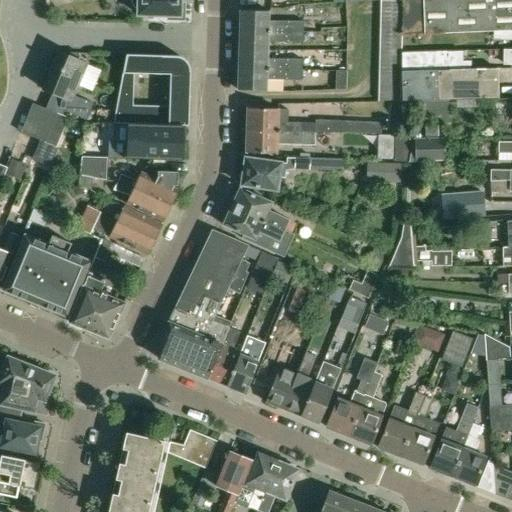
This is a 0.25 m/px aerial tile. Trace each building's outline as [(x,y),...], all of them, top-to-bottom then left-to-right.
[(134,6),(138,8),(138,14),(145,15),(148,18),(152,18),(155,15),(167,15),(167,19),(184,20),(184,3),(176,3),(175,0),(132,0),(132,1),(134,6)] [(511,0),(402,0),(402,35),(493,31),(511,30),(511,0)] [(380,1),(380,12),(402,12),(402,1),(380,1)] [(240,11),(239,31),(303,32),(303,21),(268,21),(268,14),(269,14),(269,11),(240,11)] [(380,12),(380,23),(402,23),(402,12),(380,12)] [(402,23),(380,23),(380,34),(402,34),(402,23)] [(511,39),(511,30),(493,31),(493,39),(511,39)] [(267,42),(302,42),(303,32),(239,31),(239,50),(267,50),(267,42)] [(380,34),(379,45),(401,46),(402,34),(380,34)] [(379,45),(379,56),(401,57),(401,46),(379,45)] [(239,50),(238,69),(302,70),(302,59),(267,59),(267,50),(239,50)] [(78,60),(78,53),(58,52),(51,68),(47,78),(43,89),(69,100),(64,111),(86,120),(93,103),(73,95),(86,64),(78,60)] [(402,53),(401,71),(448,70),(447,52),(402,53)] [(181,57),(180,56),(177,56),(126,54),(113,123),(129,124),(183,125),(189,126),(190,72),(190,69),(190,67),(189,65),(188,63),(187,61),(186,60),(185,59),(182,58),(181,57)] [(401,68),(401,57),(379,56),(379,67),(401,68)] [(379,67),(379,78),(401,79),(401,68),(379,67)] [(301,80),(302,70),(238,69),(237,90),(266,90),(266,87),(266,80),(301,80)] [(401,71),(401,101),(498,98),(497,69),(471,69),(448,70),(401,71)] [(336,71),(335,89),(346,90),(346,71),(336,71)] [(379,78),(378,89),(400,90),(401,79),(379,78)] [(400,90),(378,89),(378,100),(400,101),(400,90)] [(247,108),(246,130),(315,132),(344,133),(382,135),(382,123),(345,121),(315,120),(315,123),(288,122),(288,109),(278,109),(247,108)] [(56,112),(44,142),(56,147),(68,118),(56,112)] [(186,144),(182,144),(183,125),(129,124),(113,123),(112,142),(124,142),(124,158),(181,160),(182,156),(185,156),(186,144)] [(425,136),(438,136),(438,126),(425,126),(425,136)] [(246,130),(245,152),(277,153),(277,144),(315,145),(315,132),(246,130)] [(395,135),(394,161),(412,162),(412,160),(414,138),(414,136),(395,135)] [(435,159),(433,136),(414,138),(412,160),(435,159)] [(511,142),(499,142),(499,152),(511,152),(511,142)] [(81,157),(79,176),(92,178),(106,180),(107,157),(92,157),(81,157)] [(11,158),(7,168),(4,174),(20,180),(27,165),(11,158)] [(241,185),(277,190),(279,177),(284,178),(286,170),(294,169),(309,170),(339,170),(340,159),(309,159),(287,158),(286,164),(245,158),(243,172),(240,174),(240,180),(241,182),(241,185)] [(400,164),(366,162),(366,181),(399,182),(400,164)] [(117,183),(138,190),(170,205),(178,190),(173,188),(174,185),(177,185),(178,172),(158,171),(157,177),(156,180),(141,172),(137,181),(121,175),(117,183)] [(489,171),(490,182),(506,181),(506,171),(489,171)] [(91,190),(92,178),(79,176),(79,185),(91,190)] [(490,193),(506,192),(506,181),(490,182),(490,193)] [(163,221),(170,205),(138,190),(117,183),(113,190),(130,196),(126,204),(163,221)] [(234,199),(231,207),(283,230),(288,220),(267,210),(271,203),(240,188),(238,191),(236,192),(233,197),(234,199)] [(92,229),(147,255),(161,225),(107,199),(100,213),(87,207),(77,227),(90,233),(92,229)] [(283,230),(231,207),(228,214),(225,215),(223,220),(224,222),(223,225),(244,234),(242,238),(267,250),(273,238),(279,240),(283,230)] [(33,209),(30,215),(28,220),(44,226),(49,215),(33,209)] [(390,251),(415,250),(414,222),(398,223),(396,236),(390,251)] [(207,378),(228,328),(231,322),(214,316),(227,288),(239,293),(247,273),(245,272),(249,264),(241,260),(243,255),(257,261),(261,252),(248,245),(212,230),(168,323),(156,352),(159,359),(207,378)] [(0,250),(0,281),(19,236),(11,232),(3,252),(0,250)] [(68,317),(89,269),(88,268),(91,262),(67,252),(71,243),(52,235),(48,244),(25,235),(2,290),(68,317)] [(108,253),(139,268),(144,258),(102,240),(94,256),(105,261),(108,253)] [(507,264),(511,264),(511,246),(511,247),(508,247),(502,247),(502,256),(507,256),(507,264)] [(376,249),(370,264),(381,269),(387,254),(376,249)] [(415,250),(390,251),(384,266),(416,266),(415,250)] [(450,265),(450,259),(438,259),(439,251),(431,251),(430,261),(430,265),(438,265),(450,265)] [(261,252),(257,261),(247,288),(263,294),(277,259),(261,252)] [(271,275),(287,282),(293,269),(277,262),(271,275)] [(388,276),(406,277),(407,270),(388,268),(388,276)] [(367,270),(357,292),(368,297),(378,275),(367,270)] [(511,274),(508,275),(498,275),(498,284),(508,284),(511,283),(511,274)] [(88,276),(69,322),(108,338),(124,303),(99,293),(103,283),(88,276)] [(406,277),(388,276),(387,283),(406,284),(406,277)] [(328,299),(339,303),(344,290),(334,286),(328,299)] [(377,288),(374,301),(385,304),(387,295),(388,290),(377,288)] [(346,306),(362,314),(367,304),(350,296),(346,306)] [(372,302),(369,314),(378,316),(381,304),(372,302)] [(207,378),(226,386),(239,354),(240,351),(233,348),(239,332),(228,328),(207,378)] [(445,348),(466,356),(473,337),(453,329),(445,348)] [(477,334),(474,341),(485,343),(484,335),(477,334)] [(484,335),(485,343),(486,361),(510,359),(509,348),(484,335)] [(248,357),(239,354),(226,386),(245,394),(258,362),(258,361),(265,343),(255,339),(248,357)] [(301,416),(315,382),(323,362),(324,359),(306,352),(303,359),(283,409),(301,416)] [(289,371),(287,370),(279,367),(265,402),(283,409),(303,359),(295,355),(289,371)] [(0,403),(0,405),(21,410),(47,415),(51,395),(47,395),(54,376),(37,369),(37,368),(25,364),(8,357),(0,376),(0,382),(4,384),(0,403)] [(326,427),(348,436),(376,363),(364,358),(356,378),(361,380),(356,392),(354,392),(350,403),(337,398),(326,427)] [(262,360),(253,384),(263,389),(274,365),(262,360)] [(301,416),(318,424),(340,369),(323,362),(315,382),(301,416)] [(348,436),(370,444),(385,406),(384,402),(372,398),(382,375),(374,372),(377,363),(376,363),(348,436)] [(377,447),(400,456),(423,396),(416,393),(408,413),(393,407),(377,447)] [(400,456),(422,465),(438,425),(425,419),(432,399),(423,396),(400,456)] [(440,439),(429,468),(452,477),(473,424),(479,408),(467,403),(455,432),(446,428),(447,428),(446,427),(441,439),(440,439)] [(511,404),(489,407),(490,419),(511,417),(511,404)] [(32,425),(28,424),(18,422),(21,410),(0,405),(0,444),(0,445),(0,446),(35,454),(38,440),(41,440),(44,424),(33,421),(32,425)] [(511,417),(490,419),(491,432),(511,430),(511,417)] [(473,424),(452,477),(474,486),(485,457),(474,452),(478,440),(476,439),(481,427),(473,424)] [(167,452),(205,468),(217,441),(189,430),(183,445),(169,442),(167,452)] [(148,511),(164,441),(126,432),(107,511),(148,511)] [(227,490),(217,511),(228,511),(233,501),(236,494),(237,494),(242,481),(250,461),(229,452),(220,474),(206,468),(191,503),(202,508),(208,493),(212,494),(216,486),(227,490)] [(236,494),(233,501),(237,502),(247,506),(257,510),(277,461),(270,458),(271,456),(262,452),(261,455),(258,454),(245,483),(242,481),(237,494),(236,494)] [(0,493),(16,497),(17,496),(19,486),(35,489),(40,463),(1,455),(0,458),(0,493)] [(495,494),(493,462),(488,460),(477,487),(495,494)] [(295,466),(286,462),(285,465),(277,461),(257,510),(260,511),(268,511),(275,495),(285,499),(297,470),(294,468),(295,466)] [(511,500),(511,469),(493,462),(495,494),(511,500)] [(328,490),(321,508),(319,511),(343,511),(349,498),(328,490)] [(366,511),(369,506),(349,498),(343,511),(366,511)]
